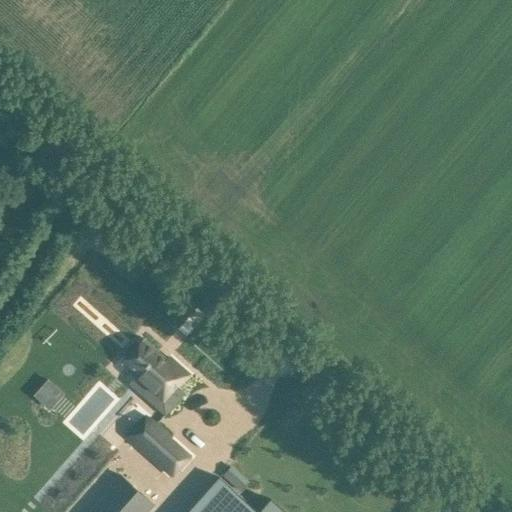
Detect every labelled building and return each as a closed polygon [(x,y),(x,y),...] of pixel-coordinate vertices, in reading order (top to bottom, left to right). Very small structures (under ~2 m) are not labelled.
[(169,357),(168,359),(143,337),(137,344),(135,342),(125,354),(126,355),(127,356),(121,363),(135,376),(129,383),(143,395),(149,388),(171,407),(172,408),(185,392),(178,386),(188,374),(169,357)] [(47,377),(32,393),(49,407),(63,391),(47,377)] [(169,438),(171,436),(156,423),(151,429),(145,435),(135,426),(127,435),(172,475),(177,468),(178,469),(190,456),(169,438)] [(87,511),(144,511),(152,503),(120,475),(108,488),(109,490),(89,511),(87,511)] [(285,511),(271,499),(259,511),(219,477),(188,511),(285,511)]
